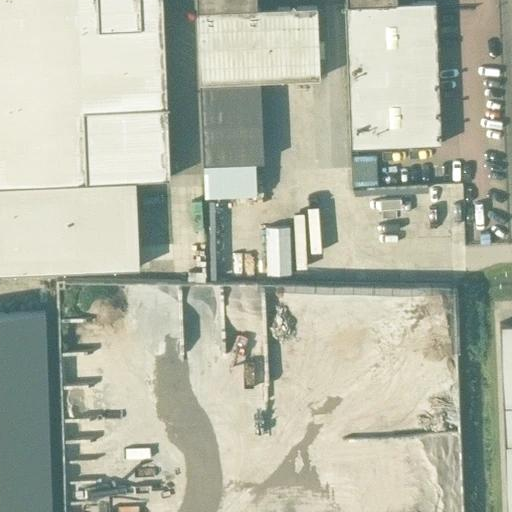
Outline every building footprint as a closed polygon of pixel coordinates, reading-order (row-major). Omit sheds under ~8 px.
[(0,0),(0,272),(139,267),(135,178),(169,177),(161,0),(0,0)] [(263,161),(260,80),(318,78),(316,6),(296,6),(292,3),(289,7),(256,8),(255,0),(195,0),(201,163),(263,161)] [(392,3),(391,0),(344,0),(345,5),(344,5),(349,147),(439,144),(434,2),(392,3)] [(401,184),(375,184),(374,157),(356,158),(356,182),(352,182),(353,214),(401,213),(401,184)] [(464,210),(463,182),(413,183),(414,212),(464,210)] [(51,511),(45,311),(0,312),(0,511),(51,511)] [(511,322),(499,323),(504,445),(511,444),(511,322)]
